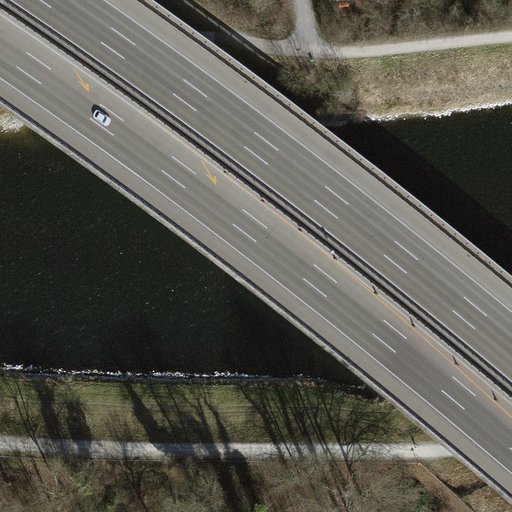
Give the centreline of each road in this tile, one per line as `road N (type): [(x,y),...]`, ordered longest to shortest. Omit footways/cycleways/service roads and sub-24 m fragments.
road 1 (motorway): [(0,57),(145,158),(511,452)]
road 2 (motorway): [(511,346),(195,97),(55,0)]
road 3 (track): [(0,441),(148,450),(511,446)]
road 4 (track): [(244,44),(0,21)]
road 5 (track): [(511,35),(307,51)]
